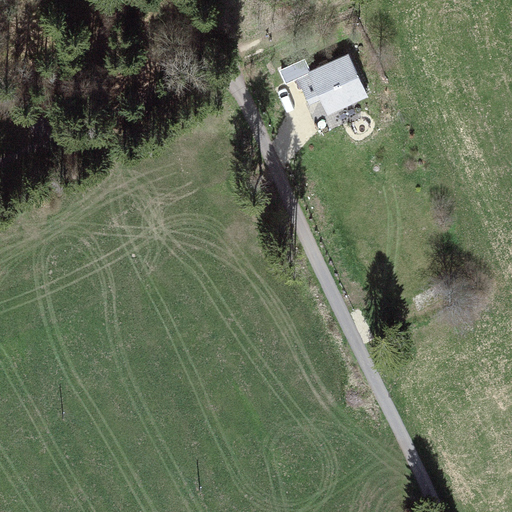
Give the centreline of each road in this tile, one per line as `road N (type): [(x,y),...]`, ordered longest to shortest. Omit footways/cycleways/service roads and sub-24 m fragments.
road 1 (residential): [(441,511),(226,65),(40,150)]
road 2 (track): [(362,0),(226,65)]
